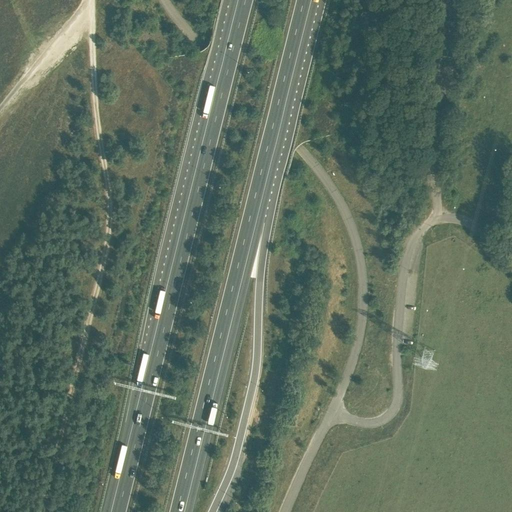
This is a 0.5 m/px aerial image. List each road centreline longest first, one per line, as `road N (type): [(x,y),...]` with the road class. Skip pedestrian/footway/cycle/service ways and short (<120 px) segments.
road 1 (motorway): [(242,0),(114,511)]
road 2 (motorway): [(180,511),(307,0)]
road 3 (unclassified): [(331,411),(358,339),(363,297),(348,220),(306,156),(163,0)]
road 4 (unknown): [(258,196),(255,372),(213,511)]
road 5 (unclassified): [(331,411),(370,423),(392,411),(406,254),(412,237),(440,217)]
road 6 (unclassified): [(440,217),(432,180),(449,0)]
